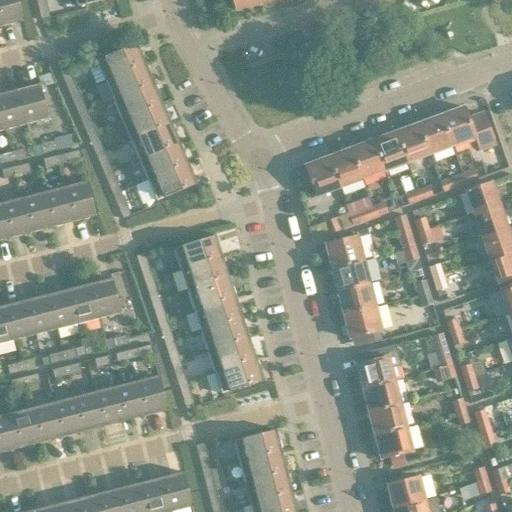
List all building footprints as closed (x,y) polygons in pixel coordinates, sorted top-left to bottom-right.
[(17,0),(0,0),(0,24),(1,27),(23,22),(17,0)] [(47,9),(44,0),(35,0),(38,11),(47,9)] [(231,0),(235,11),(272,0),(231,0)] [(96,61),(104,82),(145,64),(136,44),(96,61)] [(145,64),(104,82),(113,102),(153,84),(145,64)] [(63,81),(70,97),(78,93),(72,78),(63,81)] [(113,102),(121,122),(162,104),(153,84),(113,102)] [(39,85),(17,90),(26,125),(48,120),(39,85)] [(0,112),(5,131),(26,125),(17,90),(0,94),(0,112)] [(85,108),(78,93),(70,97),(76,112),(85,108)] [(162,104),(121,122),(130,141),(170,124),(162,104)] [(442,115),(440,116),(451,147),(474,138),(478,150),(494,144),(483,114),(468,120),(463,108),(453,111),(452,110),(441,114),(442,115)] [(429,155),(451,147),(440,116),(430,120),(430,119),(419,123),(419,124),(418,124),(429,155)] [(80,121),(87,136),(95,133),(89,118),(80,121)] [(130,141),(138,161),(179,144),(170,124),(130,141)] [(406,163),(429,155),(418,124),(408,128),(408,127),(397,131),(397,132),(395,133),(406,163)] [(102,148),(95,133),(87,136),(93,152),(102,148)] [(384,171),(406,163),(395,133),(385,136),(385,135),(374,139),(374,140),(373,141),(384,171)] [(361,180),(384,171),(373,141),(363,145),(363,144),(352,148),(352,149),(350,149),(361,180)] [(56,151),(53,142),(40,145),(42,154),(56,151)] [(138,161),(147,181),(187,164),(179,144),(138,161)] [(24,149),(10,153),(13,162),(26,158),(24,149)] [(328,158),(339,188),(361,180),(350,149),(340,153),(340,152),(329,156),(329,157),(328,158)] [(65,154),(67,163),(80,160),(78,151),(65,154)] [(0,164),(13,162),(10,153),(0,155),(0,164)] [(58,166),(56,157),(42,160),(45,169),(58,166)] [(97,160),(103,176),(112,172),(105,157),(97,160)] [(339,188),(328,158),(318,161),(318,160),(307,164),(307,165),(305,166),(316,197),(339,188)] [(28,164),(14,167),(16,176),(30,173),(28,164)] [(196,184),(187,164),(147,181),(156,202),(196,184)] [(3,180),(16,176),(14,167),(1,171),(3,180)] [(474,171),(462,175),(465,184),(477,179),(474,171)] [(118,187),(112,172),(103,176),(110,191),(118,187)] [(465,184),(462,175),(450,180),(453,188),(465,184)] [(86,182),(64,188),(73,223),(95,217),(86,182)] [(465,192),(473,215),(499,206),(491,183),(465,192)] [(428,187),(417,191),(420,201),(432,196),(428,187)] [(52,228),(73,223),(64,188),(43,193),(52,228)] [(408,205),(420,201),(417,191),(405,196),(408,205)] [(119,212),(127,208),(120,192),(112,196),(119,212)] [(31,233),(52,228),(43,193),(22,198),(31,233)] [(10,239),(31,233),(22,198),(1,204),(10,239)] [(0,241),(10,239),(1,204),(0,203),(0,241)] [(384,204),(372,209),(375,218),(387,213),(384,204)] [(473,215),(481,238),(507,229),(499,206),(473,215)] [(354,209),(348,212),(350,216),(349,216),(353,226),(375,218),(372,209),(360,213),(356,215),(354,209)] [(414,221),(418,234),(427,231),(424,218),(414,221)] [(334,219),(325,222),(329,235),(339,231),(334,219)] [(481,238),(489,260),(511,252),(511,244),(507,229),(481,238)] [(431,243),(427,231),(418,234),(422,246),(431,243)] [(370,232),(361,234),(365,257),(375,256),(370,232)] [(399,237),(403,249),(413,246),(410,234),(399,237)] [(173,249),(180,271),(222,257),(215,236),(173,249)] [(331,267),(331,269),(362,261),(356,237),(325,245),(328,255),(327,256),(330,267),(331,267)] [(413,246),(403,249),(407,262),(417,259),(413,246)] [(511,278),(511,252),(489,260),(497,284),(511,278)] [(228,277),(222,257),(180,271),(186,291),(228,277)] [(417,259),(407,262),(410,272),(420,269),(417,259)] [(368,284),(362,261),(331,269),(334,279),(333,279),(335,291),(337,290),(337,292),(368,284)] [(138,267),(144,283),(152,280),(147,264),(138,267)] [(429,268),(432,280),(442,277),(438,265),(429,268)] [(461,271),(442,277),(432,280),(436,292),(446,289),(444,284),(463,279),(461,271)] [(193,312),(235,298),(228,277),(186,291),(193,312)] [(89,285),(98,319),(120,314),(111,279),(89,285)] [(158,296),(152,280),(144,283),(149,298),(158,296)] [(414,284),(418,296),(428,293),(424,281),(414,284)] [(374,307),(368,284),(337,292),(340,302),(338,302),(341,314),(342,313),(343,315),(374,307)] [(98,319),(89,285),(68,290),(77,325),(98,319)] [(511,286),(499,291),(508,314),(511,312),(511,286)] [(77,325),(68,290),(47,295),(56,330),(77,325)] [(428,293),(418,296),(422,308),(432,305),(428,293)] [(56,330),(47,295),(26,301),(35,335),(56,330)] [(242,318),(235,298),(193,312),(200,332),(242,318)] [(35,335),(26,301),(5,306),(14,341),(35,335)] [(152,308),(157,324),(166,321),(161,305),(152,308)] [(5,306),(0,307),(0,344),(14,341),(5,306)] [(374,307),(343,315),(345,325),(344,326),(347,337),(348,337),(349,339),(380,331),(374,307)] [(207,353),(249,339),(242,318),(200,332),(207,353)] [(446,322),(449,334),(458,332),(455,320),(446,322)] [(171,336),(166,321),(157,324),(162,339),(171,336)] [(462,344),(458,332),(449,334),(453,347),(462,344)] [(432,337),(441,368),(450,365),(441,334),(432,337)] [(125,336),(112,339),(114,348),(128,345),(125,336)] [(255,360),(249,339),(207,353),(213,373),(255,360)] [(96,343),(82,347),(85,356),(98,352),(96,343)] [(136,349),(139,358),(152,354),(150,345),(136,349)] [(363,363),(356,365),(359,376),(357,376),(360,388),(361,387),(362,389),(393,381),(390,369),(400,366),(395,345),(360,354),(363,363)] [(165,349),(171,365),(179,362),(174,346),(165,349)] [(75,349),(61,352),(63,361),(77,358),(75,349)] [(128,351),(114,354),(117,363),(130,360),(128,351)] [(50,365),(63,361),(61,352),(48,356),(50,365)] [(107,356),(93,360),(96,369),(109,365),(107,356)] [(33,359),(20,363),(22,372),(35,368),(33,359)] [(255,360),(213,373),(220,395),(262,381),(255,360)] [(184,377),(179,362),(171,365),(176,380),(184,377)] [(8,375),(22,372),(20,363),(6,366),(8,375)] [(78,364),(65,367),(67,376),(81,373),(78,364)] [(454,378),(450,365),(441,368),(433,371),(436,381),(439,382),(454,378)] [(460,368),(463,380),(473,377),(469,365),(460,368)] [(54,379),(67,376),(65,367),(51,371),(54,379)] [(37,374),(23,378),(26,387),(39,383),(37,374)] [(158,376),(136,382),(145,417),(167,411),(158,376)] [(476,389),(473,377),(463,380),(467,392),(476,389)] [(12,390),(26,387),(23,378),(10,381),(12,390)] [(399,405),(393,381),(362,389),(364,399),(363,399),(366,411),(367,410),(368,413),(399,405)] [(145,417),(136,382),(115,387),(124,422),(145,417)] [(183,401),(191,399),(186,382),(177,385),(183,401)] [(115,387),(94,393),(103,428),(124,422),(115,387)] [(103,428),(94,393),(73,398),(82,433),(103,428)] [(73,398),(52,403),(61,438),(82,433),(73,398)] [(452,402),(455,414),(464,411),(461,399),(452,402)] [(61,438),(52,403),(31,409),(40,444),(61,438)] [(405,427),(399,405),(368,413),(370,422),(369,423),(372,434),(373,434),(374,436),(405,427)] [(31,409),(10,414),(19,449),(40,444),(31,409)] [(468,423),(464,411),(455,414),(459,426),(468,423)] [(0,453),(19,449),(10,414),(0,416),(0,453)] [(477,425),(481,437),(490,435),(486,423),(477,425)] [(411,451),(405,427),(374,436),(377,448),(376,449),(378,457),(379,457),(380,459),(411,451)] [(238,463),(281,452),(275,430),(233,441),(238,463)] [(490,435),(481,437),(485,450),(494,447),(490,435)] [(281,452),(238,463),(244,484),(286,473),(281,452)] [(201,472),(210,470),(206,454),(197,456),(201,472)] [(473,471),(476,483),(486,480),(482,468),(473,471)] [(491,471),(495,483),(504,481),(500,468),(491,471)] [(214,486),(210,470),(201,472),(206,488),(214,486)] [(183,473),(160,478),(169,511),(173,511),(191,507),(183,473)] [(286,473),(244,484),(249,505),(292,494),(286,473)] [(392,508),(393,509),(424,501),(418,477),(386,485),(389,496),(388,496),(391,508),(392,508)] [(169,511),(160,478),(139,484),(146,511),(169,511)] [(489,492),(486,480),(476,483),(480,495),(489,492)] [(508,493),(504,481),(495,483),(499,496),(508,493)] [(146,511),(139,484),(119,489),(124,511),(146,511)] [(102,511),(124,511),(119,489),(98,494),(102,511)] [(79,511),(102,511),(98,494),(77,500),(79,511)] [(296,511),(292,494),(249,505),(250,511),(296,511)] [(211,511),(219,511),(221,511),(217,495),(208,498),(211,511)] [(424,501),(393,509),(393,511),(439,511),(436,498),(424,501)] [(56,505),(57,511),(79,511),(77,500),(56,505)]
